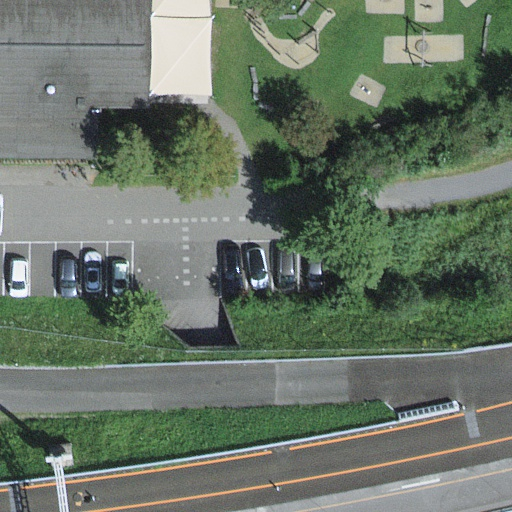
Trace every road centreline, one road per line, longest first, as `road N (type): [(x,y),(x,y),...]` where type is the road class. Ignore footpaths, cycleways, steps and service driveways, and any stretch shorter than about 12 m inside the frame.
road 1 (track): [(260,218),(325,200),(422,194),(511,172)]
road 2 (motorway): [(511,464),(277,511)]
